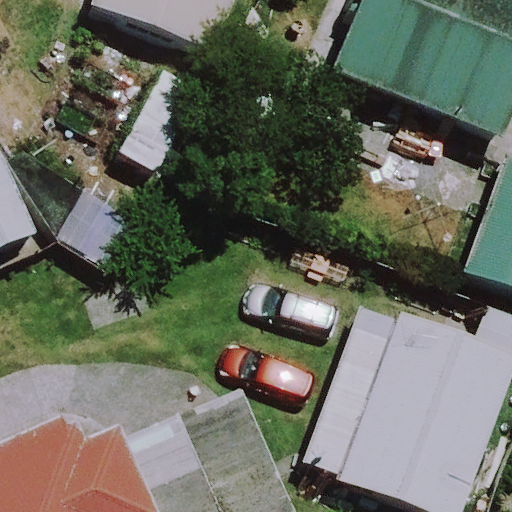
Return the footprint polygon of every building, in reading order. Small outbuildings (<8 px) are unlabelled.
[(79,0),(72,19),(198,69),(225,0),(79,0)] [(511,0),(350,0),(315,90),(485,157),(504,109),(511,111),(511,0)] [(511,162),(494,156),(446,283),(511,308),(511,162)] [(0,183),(0,262),(30,248),(0,183)] [(457,511),(511,352),(511,338),(475,326),(464,361),(346,320),(290,483),(374,511),(457,511)] [(41,435),(0,451),(0,511),(140,511),(141,506),(140,495),(137,483),(132,472),(126,463),(118,454),(109,446),(99,440),(88,435),(76,433),(65,432),(53,433),(41,435)]
